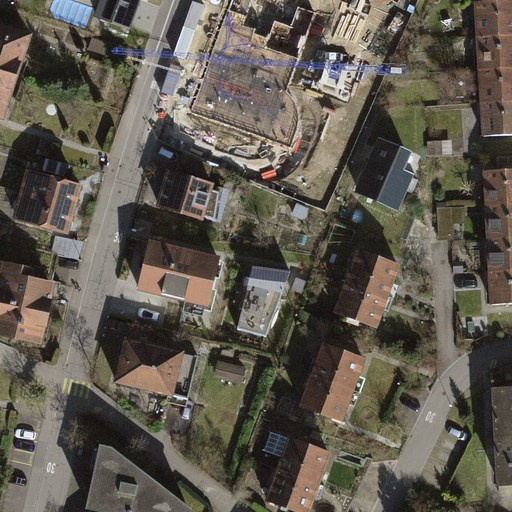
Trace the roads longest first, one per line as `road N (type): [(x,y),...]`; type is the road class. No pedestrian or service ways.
road 1 (residential): [(70,384),(186,0)]
road 2 (residential): [(387,511),(452,382),(511,351)]
road 3 (residential): [(44,511),(70,384)]
